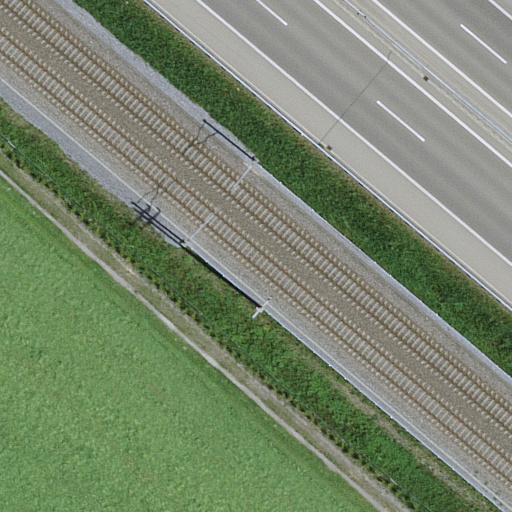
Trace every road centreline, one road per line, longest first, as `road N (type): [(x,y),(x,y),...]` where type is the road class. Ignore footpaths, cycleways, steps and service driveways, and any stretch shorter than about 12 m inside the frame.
road 1 (track): [(407,511),(0,157)]
road 2 (motorway): [(258,0),(511,212)]
